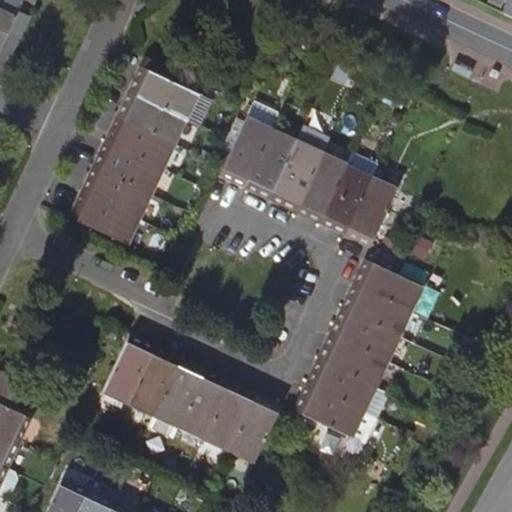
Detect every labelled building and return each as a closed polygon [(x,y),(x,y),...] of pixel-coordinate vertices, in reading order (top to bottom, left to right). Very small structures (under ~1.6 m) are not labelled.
[(0,0),(0,53),(7,57),(18,35),(9,30),(18,11),(23,0),(0,0)] [(18,35),(27,16),(18,11),(9,30),(18,35)] [(139,66),(127,91),(187,119),(200,125),(212,99),(170,81),(174,72),(147,59),(143,68),(139,66)] [(187,119),(127,91),(124,98),(116,116),(175,144),(187,119)] [(218,177),(243,189),(271,128),(279,113),(254,101),(246,116),(222,166),(218,177)] [(175,144),(116,116),(104,141),(163,168),(175,144)] [(271,128),(243,189),(268,201),(297,140),(271,128)] [(268,201),(293,212),(322,152),(297,140),(268,201)] [(163,168),(104,141),(91,166),(151,194),(163,168)] [(347,164),(318,224),(344,236),(372,176),(378,162),(353,151),(347,164)] [(293,212),(318,224),(347,164),(322,152),(293,212)] [(91,166),(80,191),(139,219),(151,194),(91,166)] [(368,248),(371,243),(397,187),(372,176),(344,236),(368,248)] [(139,219),(80,191),(68,216),(127,244),(139,219)] [(364,259),(351,285),(411,313),(423,287),(370,262),(364,259)] [(351,285),(340,309),(399,338),(411,313),(351,285)] [(340,309),(328,334),(388,362),(399,338),(340,309)] [(155,345),(129,334),(102,393),(127,404),(155,345)] [(328,334),(316,359),(376,388),(388,362),(328,334)] [(152,417),(180,357),(155,345),(127,404),(152,417)] [(205,369),(180,357),(152,417),(178,429),(205,369)] [(316,359),(304,384),(364,412),(376,418),(388,393),(376,388),(316,359)] [(202,440),(230,381),(205,369),(178,429),(202,440)] [(227,452),(255,393),(230,381),(202,440),(227,452)] [(0,383),(0,433),(19,443),(31,419),(15,411),(23,394),(0,383)] [(293,410),(298,412),(352,438),(353,437),(365,442),(376,418),(364,412),(304,384),(303,387),(293,410)] [(252,464),(277,412),(278,410),(280,405),(255,393),(227,452),(252,464)] [(19,443),(0,433),(0,464),(7,468),(19,443)] [(0,464),(0,495),(1,496),(9,492),(15,481),(13,471),(7,468),(0,464)] [(45,511),(76,511),(87,489),(62,477),(45,511)] [(76,511),(107,511),(113,500),(87,489),(76,511)] [(0,511),(2,511),(9,499),(1,496),(0,495),(0,511)] [(107,511),(137,511),(113,500),(107,511)]
